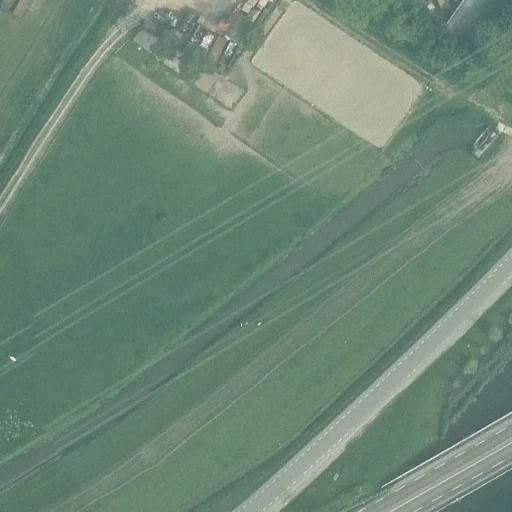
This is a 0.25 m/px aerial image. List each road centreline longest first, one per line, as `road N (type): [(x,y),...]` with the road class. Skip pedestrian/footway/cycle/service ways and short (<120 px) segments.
road 1 (unclassified): [(249,511),(511,260)]
road 2 (primary): [(386,511),(511,439)]
